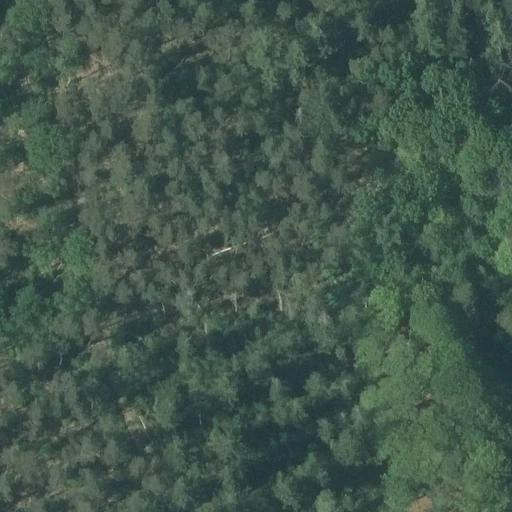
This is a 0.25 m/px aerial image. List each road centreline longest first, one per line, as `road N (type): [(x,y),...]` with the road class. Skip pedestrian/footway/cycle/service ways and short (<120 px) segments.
road 1 (track): [(105,356),(41,0)]
road 2 (track): [(105,356),(168,511)]
